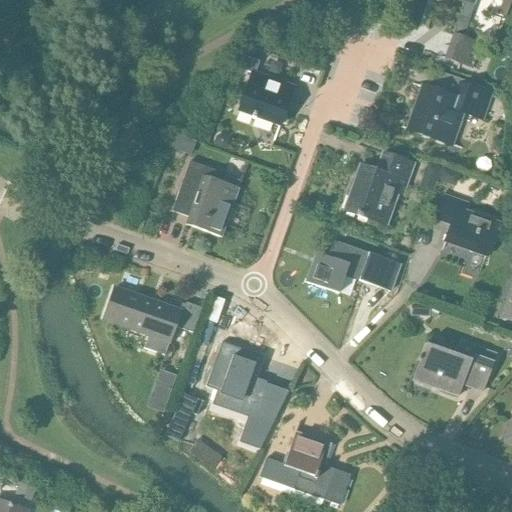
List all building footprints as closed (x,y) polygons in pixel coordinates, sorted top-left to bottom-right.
[(457,0),(464,2),(453,36),(446,59),(443,57),(443,58),(475,69),(472,68),(480,46),(483,46),(462,39),(470,19),(467,18),(472,0),(497,0),(502,2),(498,14),(503,16),(502,18),(503,19),(509,0),(457,0)] [(255,74),(259,63),(244,57),(239,70),(251,74),(238,113),(252,118),(251,119),(254,121),(255,119),(278,127),(273,142),(274,142),(293,88),(255,74)] [(398,126),(397,127),(434,140),(447,145),(459,111),(480,119),(488,95),(480,93),(473,90),(475,86),(442,74),(435,92),(412,84),(412,85),(422,89),(412,117),(413,118),(414,116),(421,118),(415,133),(408,130),(398,126)] [(215,137),(214,143),(216,148),(222,150),(228,147),(229,141),(226,136),(221,134),(215,137)] [(391,151),(389,157),(382,154),(376,172),(360,166),(344,212),(385,226),(396,194),(401,196),(412,165),(410,164),(412,158),(391,151)] [(222,175),(189,163),(171,212),(187,218),(185,226),(221,239),(239,190),(219,183),(222,175)] [(428,164),(418,192),(430,196),(440,168),(428,164)] [(440,178),(452,182),(455,173),(444,169),(440,178)] [(482,266),(483,266),(497,224),(463,212),(466,204),(446,197),(447,193),(446,193),(432,228),(433,229),(436,221),(450,226),(442,251),(443,251),(445,243),(460,248),(461,245),(486,253),(482,266)] [(396,250),(410,255),(414,244),(400,239),(396,250)] [(351,279),(378,289),(389,293),(399,265),(333,242),(327,258),(316,254),(306,284),(338,295),(346,272),(353,275),(351,279)] [(511,282),(500,320),(511,323),(511,282)] [(105,319),(123,325),(150,334),(144,349),(165,357),(176,328),(194,334),(202,309),(199,308),(198,311),(181,305),(179,312),(114,289),(103,320),(104,320),(105,319)] [(410,310),(409,317),(429,318),(435,320),(439,313),(429,309),(429,311),(410,310)] [(221,344),(212,369),(229,374),(227,380),(225,386),(251,395),(249,399),(256,402),(247,422),(269,432),(276,418),(284,400),(259,391),(267,368),(261,366),(255,364),(257,356),(260,348),(225,334),(221,344)] [(464,345),(460,357),(425,345),(420,359),(418,358),(416,362),(418,363),(414,375),(442,385),(440,391),(458,397),(462,385),(483,392),(496,356),(464,345)] [(160,371),(146,409),(162,414),(175,377),(160,371)] [(191,387),(177,422),(194,429),(207,393),(191,387)] [(292,442),(277,485),(324,501),(339,506),(350,476),(323,467),(318,465),(326,444),(330,446),(334,447),(335,446),(296,433),(299,424),(298,423),(292,442)] [(239,464),(233,475),(242,480),(247,469),(239,464)] [(15,496),(32,502),(36,489),(20,483),(15,496)] [(0,511),(27,511),(0,502),(0,511)]
